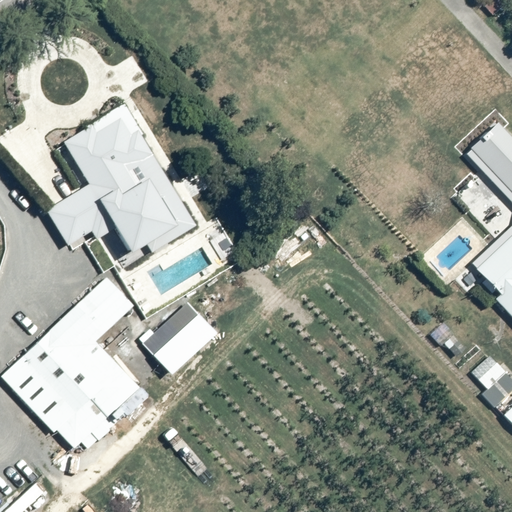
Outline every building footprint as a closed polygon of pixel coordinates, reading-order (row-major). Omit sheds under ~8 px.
[(135,263),(199,226),(122,105),(63,140),(87,185),(45,210),(66,247),(91,232),(94,239),(114,229),(135,263)] [(511,188),(506,194),(511,201),(511,227),(466,271),(511,319),(511,188)] [(133,308),(105,280),(0,373),(0,380),(71,454),(143,389),(97,344),(133,308)] [(169,376),(220,334),(194,302),(143,345),(169,376)] [(498,410),(511,396),(511,375),(490,352),(465,377),(498,410)] [(511,396),(498,410),(511,424),(511,396)] [(23,511),(46,492),(35,480),(0,511),(23,511)]
